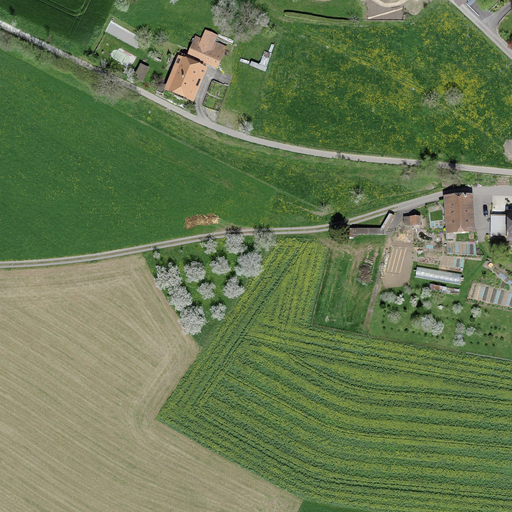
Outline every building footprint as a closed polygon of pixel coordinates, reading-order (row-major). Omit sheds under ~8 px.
[(192,52),(206,58),(213,43),(215,37),(206,33),(203,41),(198,38),(192,52)] [(213,43),(206,58),(219,63),(225,48),(213,43)] [(204,65),(184,57),(170,89),(189,98),(204,65)] [(148,68),(139,64),(132,76),(142,81),(148,68)] [(467,197),(449,198),(452,230),(469,229),(467,197)] [(511,215),(492,215),(492,235),(508,235),(509,240),(511,239),(511,215)] [(461,282),(462,272),(417,267),(416,277),(461,282)]
